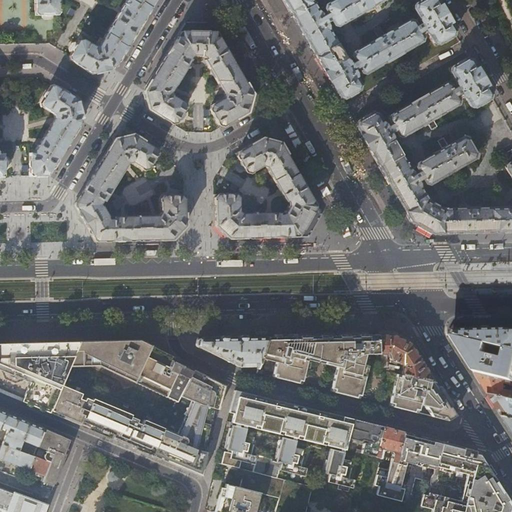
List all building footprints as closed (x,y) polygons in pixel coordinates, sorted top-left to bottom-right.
[(42,17),(44,19),(49,18),(51,17),(51,15),(56,15),(59,12),(58,0),(34,0),(34,12),(38,16),(42,15),(42,17)] [(70,60),(92,74),(113,69),(155,0),(126,0),(103,38),(103,39),(99,46),(95,47),(83,39),(78,40),(76,44),(74,44),(72,44),(69,49),(70,51),(71,52),(69,56),(70,60)] [(336,91),(341,100),(348,96),(350,98),(352,98),(355,96),(356,94),(355,92),(362,88),(355,76),(355,74),(353,70),(358,67),(361,72),(365,73),(421,41),(422,37),(419,32),(424,29),(425,32),(428,34),(435,45),(456,34),(444,14),(436,0),(421,0),(412,5),(418,17),(417,17),(420,23),(415,26),(413,21),(409,20),(384,35),(383,34),(382,33),(377,36),(377,37),(378,39),(353,53),(352,56),(355,61),(350,64),(347,60),(345,59),(328,30),(327,25),(326,22),(331,19),(334,24),(337,26),(380,0),(333,0),(325,5),(325,8),(327,13),(322,16),(320,13),(317,11),(310,0),(283,0),(291,14),(313,52),(336,91)] [(209,110),(220,128),(246,112),(251,94),(249,91),(236,67),(227,52),(226,50),(225,49),(221,43),(210,23),(198,23),(185,23),(179,32),(143,91),(148,109),(174,125),(178,118),(179,119),(181,119),(184,114),(183,112),(182,111),(185,107),(184,103),(172,96),(171,92),(190,59),(191,57),(194,55),(201,55),(203,57),(204,59),(203,60),(224,95),(222,99),(210,105),(209,110)] [(411,221),(433,233),(453,233),(504,232),(511,231),(511,156),(509,158),(506,157),(501,160),(501,162),(502,165),(504,166),(511,179),(511,207),(442,209),(426,199),(418,186),(419,184),(417,181),(422,178),(425,183),(428,184),(473,159),(475,154),(466,139),(462,138),(448,146),(447,145),(446,144),(442,147),(441,148),(442,150),(417,164),(416,167),(419,172),(413,175),(410,169),(409,170),(392,140),(393,139),(390,133),(395,130),(398,135),(401,136),(426,122),(427,124),(428,124),(432,122),(433,120),(432,119),(457,104),(458,101),(455,95),(461,93),(464,98),(465,98),(472,109),(492,97),(481,78),(469,57),(449,69),(455,81),(456,84),(457,87),(452,90),(449,84),(446,84),(389,116),(389,119),(391,124),(386,127),(385,125),(382,123),(375,111),(354,123),(356,127),(379,166),(406,214),(411,221)] [(29,153),(29,176),(48,176),(49,174),(72,136),(82,120),(77,100),(53,85),(50,86),(39,103),(40,106),(53,114),(54,119),(33,153),(29,153)] [(73,205),(95,241),(101,241),(135,240),(165,240),(172,239),(184,226),(184,195),(175,195),(175,193),(174,192),(169,192),(167,193),(168,195),(163,195),(160,199),(160,212),(157,216),(112,217),(112,219),(108,219),(107,217),(107,216),(102,206),(100,204),(103,201),(104,201),(128,163),(131,162),(143,170),(148,169),(158,151),(132,135),(114,139),(112,142),(78,197),(73,205)] [(214,225),(228,238),(232,238),(262,237),(295,237),(308,236),(320,214),(313,201),(297,173),(280,145),(279,143),(262,138),(235,154),(237,157),(239,161),(238,161),(237,164),(239,168),(241,168),(243,168),(245,171),(250,172),(261,166),(265,167),(285,201),(286,201),(287,202),(287,207),(284,213),(280,214),(278,214),(278,213),(241,214),(238,211),(238,198),(234,194),(214,194),(214,225)] [(488,331),(481,331),(456,332),(455,336),(511,349),(511,330),(502,331),(488,331)] [(365,334),(347,335),(347,342),(343,360),(365,365),(378,369),(379,369),(391,334),(387,334),(365,334)] [(434,381),(409,343),(391,334),(379,369),(386,370),(409,375),(432,381),(434,381)] [(343,360),(347,342),(347,335),(323,336),(303,336),(291,381),(291,382),(299,383),(300,380),(329,387),(328,391),(335,392),(343,360)] [(291,381),(303,336),(289,337),(279,337),(273,361),(274,362),(270,376),(274,377),(291,382),(291,381)] [(475,373),(511,381),(511,349),(455,336),(453,339),(463,354),(475,373)] [(260,358),(266,337),(238,338),(197,338),(196,346),(221,359),(245,370),(256,373),(260,358)] [(273,361),(279,337),(272,337),(266,337),(260,358),(273,361)] [(137,340),(79,341),(65,376),(166,423),(169,417),(171,413),(172,411),(176,403),(177,401),(183,387),(184,387),(191,371),(192,369),(173,360),(174,357),(167,354),(150,345),(144,343),(137,340)] [(22,343),(0,343),(0,392),(2,393),(31,405),(50,413),(65,376),(79,341),(22,343)] [(358,394),(365,365),(343,360),(335,392),(339,394),(357,398),(358,394)] [(380,399),(386,370),(379,369),(378,369),(365,365),(358,394),(363,395),(380,399)] [(171,413),(169,417),(166,423),(65,376),(50,413),(65,419),(119,442),(163,460),(169,463),(202,477),(203,472),(208,452),(203,450),(205,445),(211,421),(214,408),(219,409),(222,397),(225,385),(220,383),(217,381),(206,376),(204,375),(192,369),(191,371),(184,387),(183,387),(177,401),(176,403),(172,411),(171,413)] [(405,392),(409,375),(386,370),(380,399),(383,400),(386,401),(385,405),(401,409),(405,392)] [(511,384),(511,381),(475,373),(485,389),(489,395),(511,399),(511,391),(502,389),(503,382),(511,384)] [(438,391),(432,381),(409,375),(405,392),(445,402),(438,391)] [(511,511),(511,504),(477,449),(456,444),(444,441),(414,434),(389,428),(363,422),(347,418),(336,415),(297,406),(279,401),(266,398),(252,394),(234,390),(231,403),(229,411),(234,412),(232,421),(346,449),(348,438),(360,442),(362,440),(368,441),(367,444),(365,443),(364,443),(364,444),(363,444),(361,453),(380,458),(382,451),(385,449),(391,451),(393,453),(388,469),(379,467),(374,484),(379,486),(377,494),(401,500),(404,490),(399,489),(406,463),(426,468),(426,467),(434,469),(427,496),(423,495),(420,506),(432,509),(431,511),(511,511)] [(445,402),(405,392),(401,409),(414,412),(416,404),(422,405),(429,416),(441,419),(450,421),(454,416),(445,402)] [(511,399),(489,395),(498,409),(504,418),(511,419),(511,399)] [(29,444),(26,450),(24,449),(22,453),(31,456),(42,429),(19,419),(0,410),(0,444),(1,445),(17,451),(21,441),(29,444)] [(290,441),(280,439),(275,460),(270,459),(271,457),(256,453),(256,455),(251,454),(254,443),(252,442),(254,436),(242,433),(243,430),(232,427),(226,451),(224,450),(222,460),(221,464),(244,469),(274,477),(276,468),(301,475),(303,466),(298,465),(300,455),(299,455),(301,447),(289,444),(290,441)] [(64,455),(70,440),(63,437),(42,428),(42,429),(31,456),(48,462),(44,475),(41,481),(49,484),(53,486),(56,479),(64,455)] [(15,467),(16,465),(34,472),(44,475),(48,462),(31,456),(22,453),(17,451),(1,445),(0,447),(0,471),(2,472),(5,461),(13,464),(12,466),(15,467)] [(339,454),(329,451),(323,472),(329,474),(327,481),(351,487),(353,479),(348,478),(351,468),(349,468),(351,461),(338,457),(339,454)] [(274,477),(244,469),(239,488),(225,484),(222,496),(217,511),(253,511),(259,493),(279,498),(274,511),(304,511),(311,487),(274,477)] [(107,476),(107,479),(109,480),(111,482),(113,482),(115,481),(116,480),(118,478),(118,476),(118,474),(117,472),(115,471),(113,470),(111,471),(109,472),(107,474),(107,476)] [(0,511),(43,511),(44,511),(46,506),(39,503),(30,500),(30,499),(7,491),(0,487),(0,511)]
